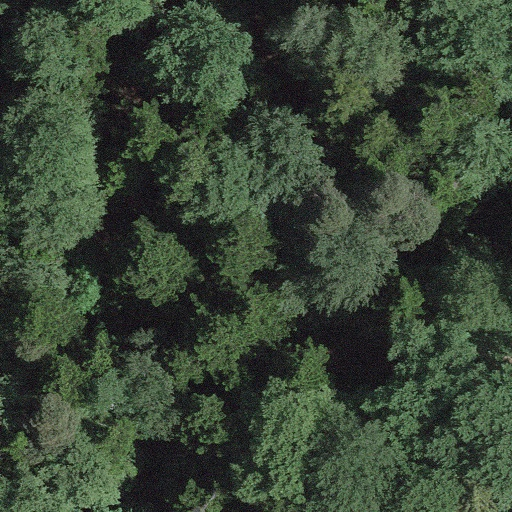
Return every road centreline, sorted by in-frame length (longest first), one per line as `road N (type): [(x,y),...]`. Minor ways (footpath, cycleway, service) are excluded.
road 1 (track): [(511,358),(275,304),(0,201)]
road 2 (track): [(511,441),(482,473),(327,511)]
